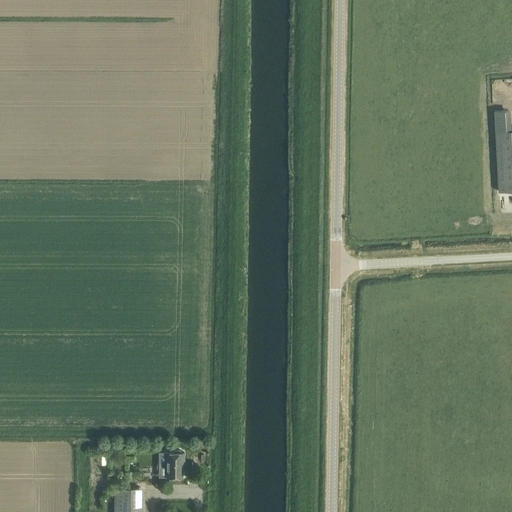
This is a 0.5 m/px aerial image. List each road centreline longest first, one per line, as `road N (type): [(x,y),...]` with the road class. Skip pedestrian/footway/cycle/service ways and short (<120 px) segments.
road 1 (tertiary): [(335,266),(339,0)]
road 2 (tertiary): [(330,511),(335,266)]
road 3 (unclassified): [(511,256),(335,266)]
